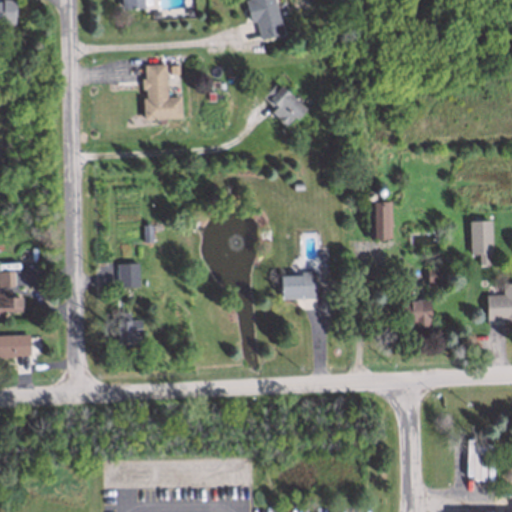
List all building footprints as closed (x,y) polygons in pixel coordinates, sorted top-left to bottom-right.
[(0,1),(2,1),(2,0),(14,0),(13,21),(4,20),(4,23),(0,22),(0,1)] [(122,0),(122,8),(152,7),(151,0),(122,0)] [(259,38),(252,17),(247,18),(241,0),(274,0),(284,30),(259,38)] [(142,116),(140,96),(144,96),(144,86),(139,87),(139,78),(144,77),(143,64),(163,62),(165,94),(177,93),(179,113),(142,116)] [(279,124),(268,111),(272,107),(261,93),(274,82),(296,110),(279,124)] [(386,234),(366,234),(366,197),(386,197),(386,234)] [(467,220),(487,220),(488,251),(485,251),(485,262),(476,263),(476,251),(468,252),(467,220)] [(141,239),(141,222),(150,222),(150,238),(141,239)] [(426,282),(426,264),(443,264),(444,281),(426,282)] [(115,282),(115,268),(133,267),(133,282),(115,282)] [(279,296),(278,274),(298,273),(298,271),(315,270),(317,294),(279,296)] [(1,315),(0,315),(0,272),(10,272),(10,291),(17,299),(17,310),(1,311),(1,315)] [(484,295),(501,295),(500,284),(511,283),(511,318),(502,319),(502,317),(485,318),(484,295)] [(409,324),(409,317),(398,317),(398,296),(428,296),(428,324),(409,324)] [(128,337),(128,334),(115,334),(114,310),(126,309),(126,318),(138,317),(139,336),(128,337)] [(0,355),(0,334),(26,334),(27,355),(0,355)]
